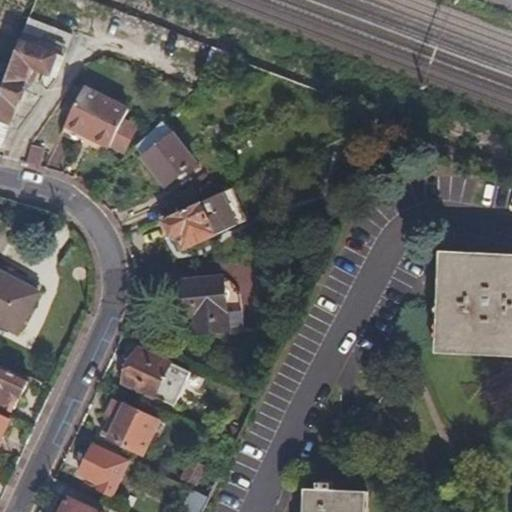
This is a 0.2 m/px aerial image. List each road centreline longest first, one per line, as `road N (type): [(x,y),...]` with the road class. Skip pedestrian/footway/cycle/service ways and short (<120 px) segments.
road 1 (residential): [(254,511),(403,230),(429,218),(511,229)]
road 2 (residential): [(0,178),(44,188),(85,219),(105,254),(105,316),(14,511)]
